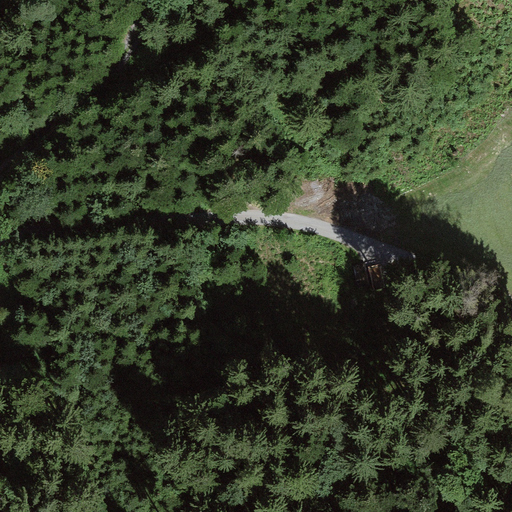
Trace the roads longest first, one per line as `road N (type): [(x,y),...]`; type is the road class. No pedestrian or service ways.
road 1 (track): [(511,308),(477,288),(259,224),(95,220),(0,233)]
road 2 (track): [(0,182),(118,66),(148,0)]
